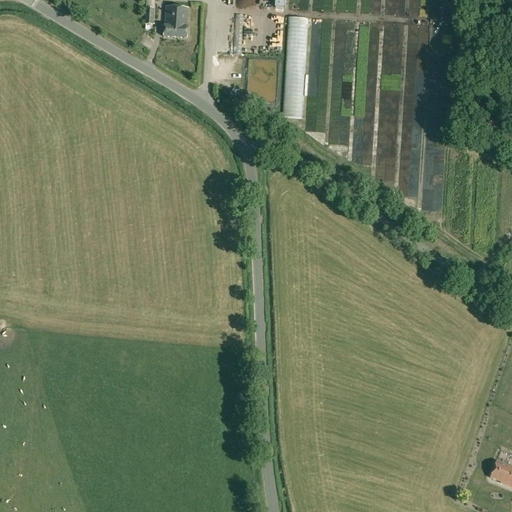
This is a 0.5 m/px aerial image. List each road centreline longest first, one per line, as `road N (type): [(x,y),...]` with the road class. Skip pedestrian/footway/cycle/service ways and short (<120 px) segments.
road 1 (unclassified): [(277,511),(247,148)]
road 2 (unclassified): [(511,312),(281,153),(247,148)]
road 3 (unclassified): [(247,148),(220,119),(33,0)]
